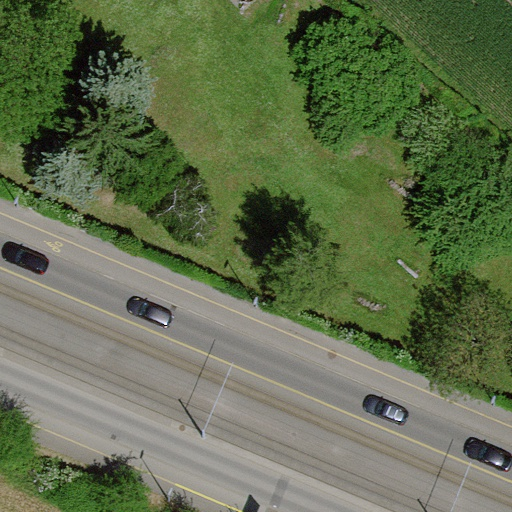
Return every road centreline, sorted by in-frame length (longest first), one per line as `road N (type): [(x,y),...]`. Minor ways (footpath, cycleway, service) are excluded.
road 1 (primary): [(511,462),(0,247)]
road 2 (primary): [(0,374),(324,511)]
